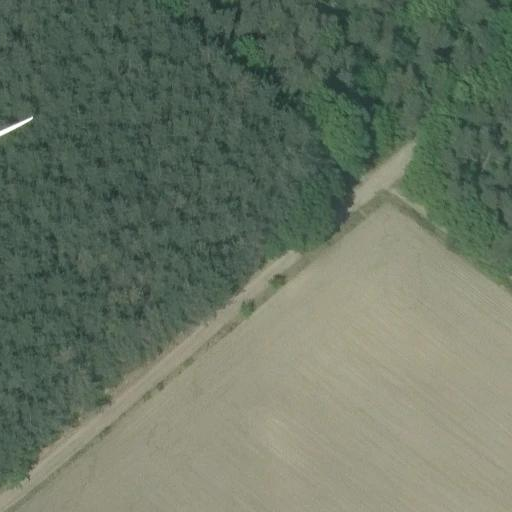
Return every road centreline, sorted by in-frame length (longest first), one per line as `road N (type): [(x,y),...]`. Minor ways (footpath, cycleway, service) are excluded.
road 1 (track): [(0,509),(381,184)]
road 2 (track): [(119,0),(381,184)]
road 3 (track): [(381,184),(511,68)]
road 4 (track): [(381,184),(511,279)]
